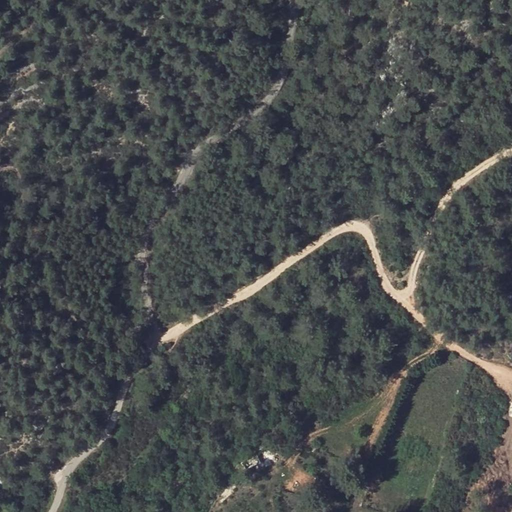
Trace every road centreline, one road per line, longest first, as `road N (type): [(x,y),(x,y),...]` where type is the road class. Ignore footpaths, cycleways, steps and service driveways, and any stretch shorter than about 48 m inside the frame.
road 1 (unclassified): [(54,511),(69,474),(112,429),(130,377),(158,345),(143,240),(198,160),(281,86),(296,27),(294,0)]
road 2 (track): [(511,377),(452,347),(395,295),(363,230),(346,224),(158,345)]
